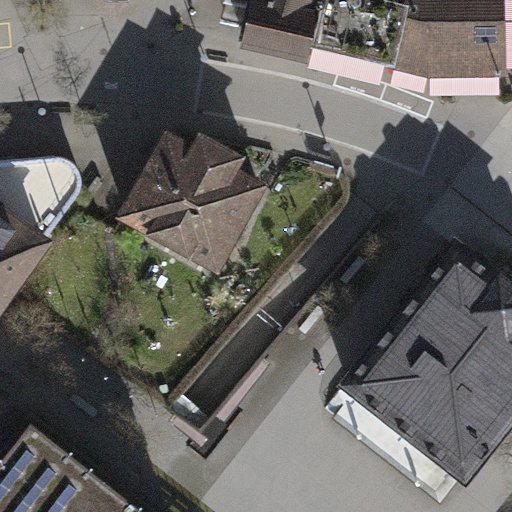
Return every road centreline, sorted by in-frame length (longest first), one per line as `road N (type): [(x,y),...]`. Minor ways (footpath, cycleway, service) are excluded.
road 1 (residential): [(141,71),(268,90),(439,138)]
road 2 (residential): [(0,77),(141,71)]
